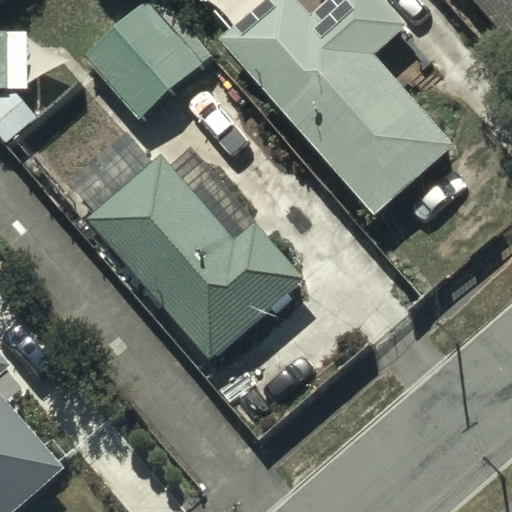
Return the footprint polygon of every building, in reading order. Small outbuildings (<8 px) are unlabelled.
[(240,33),(226,45),(380,222),(461,151),(382,59),(412,34),(382,0),(342,0),(316,22),(296,0),(225,0),(217,7),(240,33)] [(511,0),(473,0),(511,44),(511,0)] [(152,7),(87,60),(142,127),(219,64),(182,18),(169,28),(152,7)] [(0,96),(4,96),(0,99),(0,135),(11,148),(39,121),(16,97),(33,97),(33,38),(0,37),(0,96)] [(132,137),(72,190),(100,219),(92,227),(216,367),(310,284),(196,155),(177,172),(168,162),(160,169),(132,137)] [(0,369),(0,511),(20,511),(61,478),(0,408),(0,383),(7,378),(0,369)]
